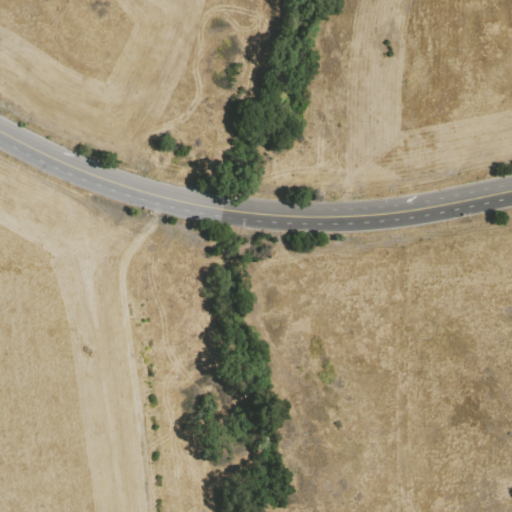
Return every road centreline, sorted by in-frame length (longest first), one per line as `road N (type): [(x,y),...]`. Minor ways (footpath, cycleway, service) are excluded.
road 1 (tertiary): [(12,139),(103,180),(228,211),(312,218),(423,209)]
road 2 (track): [(161,197),(146,436),(154,511)]
